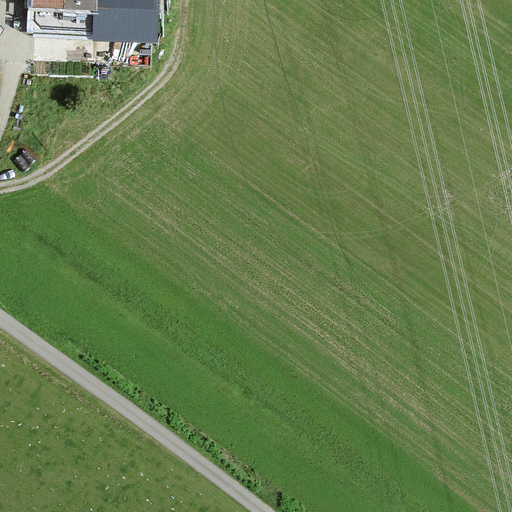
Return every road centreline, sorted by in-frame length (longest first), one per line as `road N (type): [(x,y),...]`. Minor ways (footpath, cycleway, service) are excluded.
road 1 (track): [(0,321),(259,511)]
road 2 (track): [(184,0),(185,34),(155,87),(40,176),(0,192)]
